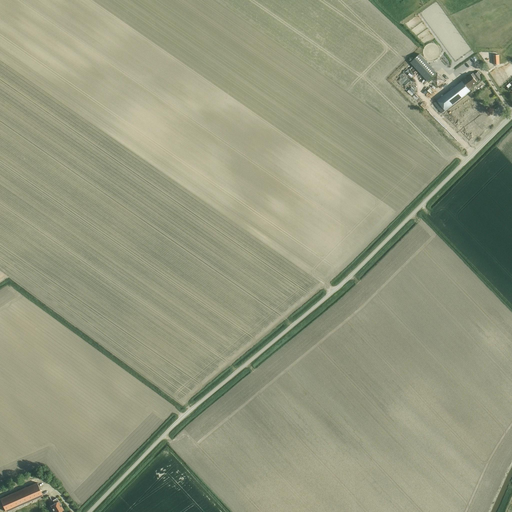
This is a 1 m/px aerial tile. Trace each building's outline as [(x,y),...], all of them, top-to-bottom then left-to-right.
[(427,81),(436,72),(419,54),(410,62),(427,81)] [(445,64),(435,73),(441,80),(451,72),(445,64)] [(468,89),(482,78),(479,74),(480,73),(478,71),(475,74),(473,72),(433,103),(441,113),(470,91),(468,89)] [(6,511),(43,496),(37,483),(0,499),(6,511)] [(53,511),(59,511),(64,510),(57,498),(53,500),(54,504),(50,506),(53,511)]
